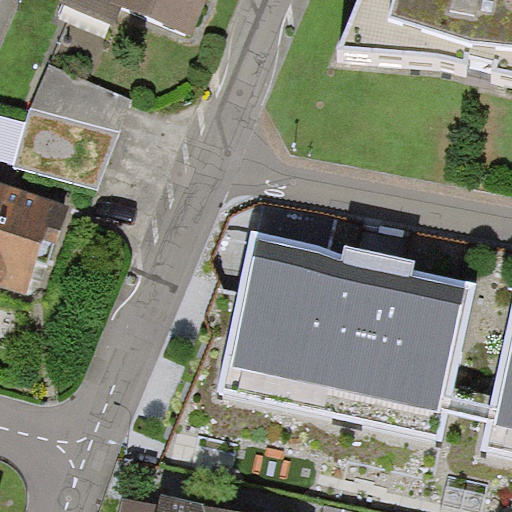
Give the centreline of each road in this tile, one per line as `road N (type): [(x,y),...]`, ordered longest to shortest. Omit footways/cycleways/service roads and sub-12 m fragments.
road 1 (residential): [(220,158),(85,448)]
road 2 (residential): [(511,221),(220,158)]
road 3 (residential): [(281,0),(220,158)]
